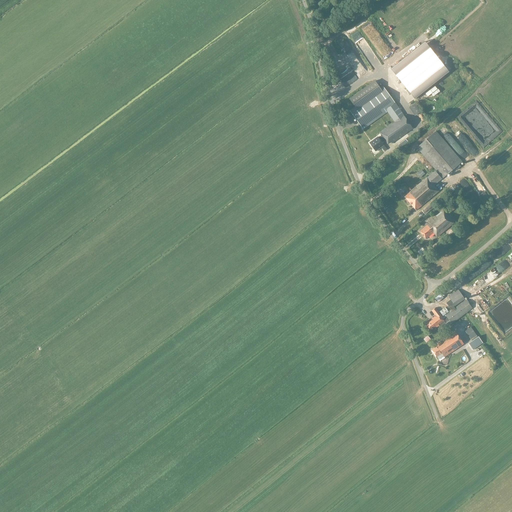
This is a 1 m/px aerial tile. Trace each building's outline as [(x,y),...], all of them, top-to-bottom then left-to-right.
[(354,27),(348,30),(351,36),(357,34),(354,27)] [(426,41),(391,69),(415,99),(450,71),(426,41)] [(348,84),(355,76),(349,71),(342,78),(348,84)] [(339,88),(346,84),(342,77),(335,81),(339,88)] [(355,107),(350,111),(363,129),(387,112),(394,122),(379,132),(381,134),(380,135),(381,135),(378,137),(369,143),(375,151),(383,145),(383,144),(386,142),(386,143),(387,143),(388,144),(391,142),(392,143),(413,128),(383,87),(380,89),(375,81),(349,99),(355,107)] [(425,94),(427,97),(437,89),(436,88),(434,86),(425,94)] [(462,120),(477,104),(473,101),(459,117),(462,120)] [(420,112),(414,105),(409,108),(414,116),(420,112)] [(452,122),(448,124),(450,128),(449,129),(452,132),(460,128),(457,124),(454,126),(452,122)] [(439,132),(446,141),(450,137),(443,128),(439,132)] [(437,174),(434,171),(404,197),(416,210),(439,191),(434,185),(441,179),(440,178),(442,176),(443,177),(461,162),(435,132),(417,147),(439,172),(437,174)] [(396,145),(400,149),(410,140),(407,136),(396,145)] [(416,174),(419,178),(428,171),(425,167),(416,174)] [(421,211),(425,215),(433,208),(430,204),(421,211)] [(453,223),(443,210),(426,224),(427,225),(419,232),(425,239),(433,232),(437,237),(453,223)] [(511,238),(501,247),(506,253),(508,251),(507,249),(511,245),(511,238)] [(501,272),(511,261),(506,257),(496,268),(501,272)] [(482,277),(486,283),(495,276),(490,270),(482,277)] [(469,273),(465,277),(469,281),(473,277),(469,273)] [(457,290),(448,297),(451,301),(448,303),(450,305),(446,308),(449,312),(442,317),(435,308),(431,311),(435,316),(431,319),(432,320),(425,325),(429,331),(431,333),(435,330),(435,329),(440,325),(442,328),(446,325),(448,327),(472,308),(457,290)] [(435,299),(438,303),(444,298),(441,294),(435,299)] [(443,316),(448,312),(445,307),(439,311),(443,316)] [(426,318),(431,316),(427,308),(422,310),(426,318)] [(473,350),(483,343),(478,337),(477,337),(471,327),(465,331),(471,341),(468,343),(473,350)] [(431,349),(436,357),(442,353),(444,357),(463,344),(455,332),(436,345),(437,346),(431,349)]
